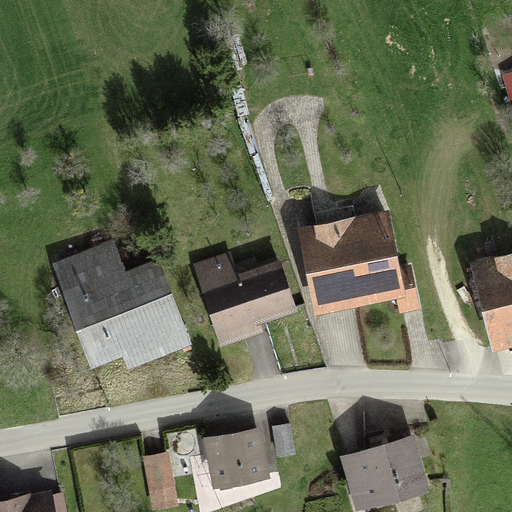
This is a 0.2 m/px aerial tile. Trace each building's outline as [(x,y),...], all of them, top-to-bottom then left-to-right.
[(391,216),(303,232),(317,312),(390,299),(392,311),(417,307),(410,268),(400,269),(391,216)] [(193,345),(160,263),(127,276),(116,246),(59,268),(97,364),(127,352),(133,368),(193,345)] [(511,256),(474,265),(492,347),(511,342),(511,256)] [(229,260),(199,269),(222,344),(260,332),(258,325),(301,311),(287,265),(235,281),(229,260)] [(290,427),(275,428),(278,454),(292,453),(290,427)] [(261,434),(205,443),(213,488),(268,480),(261,434)] [(416,442),(345,458),(356,510),(428,494),(416,442)] [(169,455),(144,459),(152,508),(176,504),(169,455)] [(54,511),(51,493),(0,503),(0,511),(54,511)]
